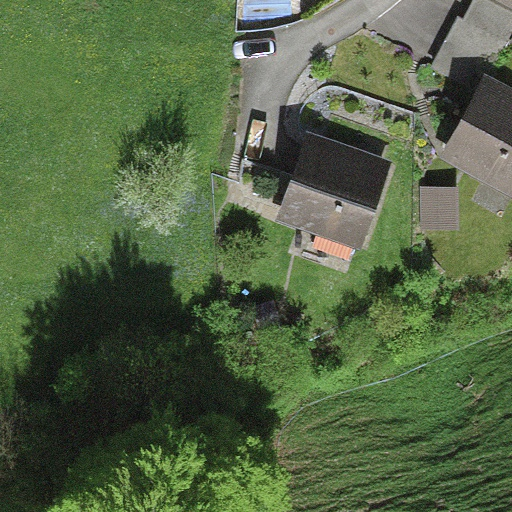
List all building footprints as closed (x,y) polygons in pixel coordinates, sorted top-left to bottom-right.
[(511,0),(496,0),(511,8),(511,0)] [(511,93),(476,73),(431,154),(511,198),(511,93)] [(388,166),(312,139),(302,136),(272,222),(359,252),(388,166)] [(456,188),(418,188),(418,232),(457,231),(456,188)] [(272,302),(249,307),(255,330),(277,325),(272,302)]
